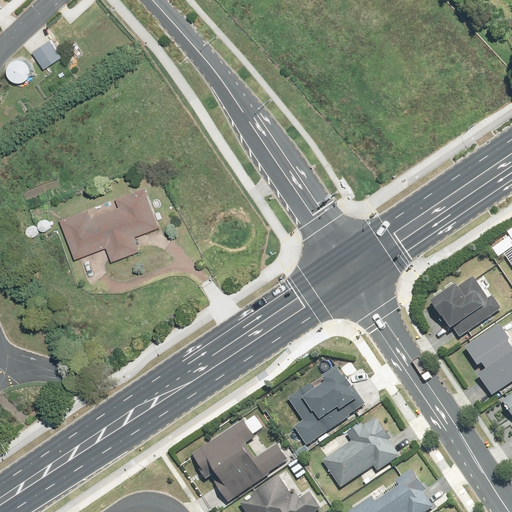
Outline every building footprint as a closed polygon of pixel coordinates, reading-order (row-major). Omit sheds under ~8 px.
[(50,41),(31,55),(43,71),(62,58),(50,41)] [(12,77),(15,79),(18,81),(22,81),(26,80),(29,78),(32,74),(33,71),(33,67),(31,63),(28,60),(25,58),(21,58),(18,58),(14,60),(12,63),(10,66),(9,69),(10,73),(12,77)] [(89,213),(60,223),(73,264),(106,253),(110,265),(142,254),(138,241),(160,233),(146,194),(116,204),(118,211),(91,220),(89,213)] [(50,217),(27,229),(33,241),(56,229),(50,217)] [(428,303),(445,331),(452,327),(458,337),(501,310),(492,296),(486,300),(471,276),(428,303)] [(464,349),(475,367),(480,363),(484,370),(475,376),(489,399),(493,397),(511,384),(511,350),(505,341),(508,338),(501,326),(464,349)] [(292,425),(303,441),(356,403),(329,365),(285,396),(302,418),(292,425)] [(511,396),(501,403),(511,419),(511,396)] [(346,435),(350,441),(321,460),(338,488),(373,466),(376,472),(400,457),(395,449),(378,424),(374,417),(346,435)] [(241,419),(189,459),(198,471),(206,466),(222,487),(218,490),(229,504),(286,462),(274,445),(253,461),(241,446),(254,437),(241,419)] [(375,503),(371,496),(348,511),(426,511),(437,505),(412,469),(393,481),(398,487),(375,503)] [(240,504),(245,511),(316,511),(320,509),(308,493),(298,500),(295,496),(293,498),(278,477),(240,504)]
